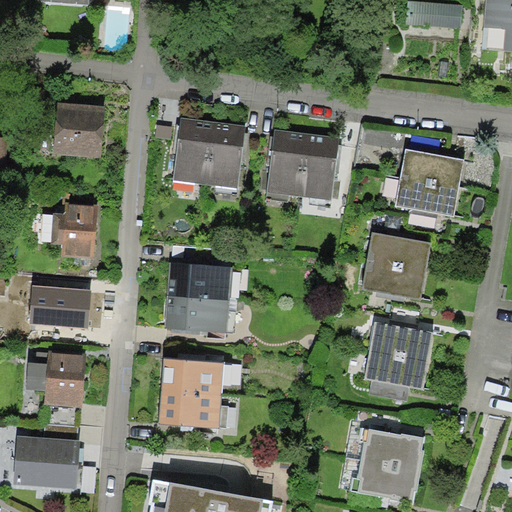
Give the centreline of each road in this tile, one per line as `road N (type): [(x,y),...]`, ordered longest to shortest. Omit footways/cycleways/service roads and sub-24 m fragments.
road 1 (residential): [(148,78),(107,511)]
road 2 (residential): [(148,78),(511,123)]
road 3 (residential): [(0,57),(148,78)]
